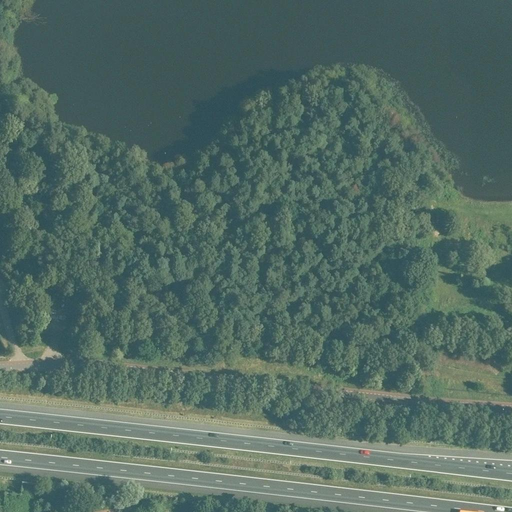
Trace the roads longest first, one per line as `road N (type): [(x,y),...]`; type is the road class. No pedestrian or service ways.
road 1 (motorway): [(511,474),(0,414)]
road 2 (secondary): [(511,410),(109,366),(20,366)]
road 3 (motorway): [(0,460),(475,511)]
